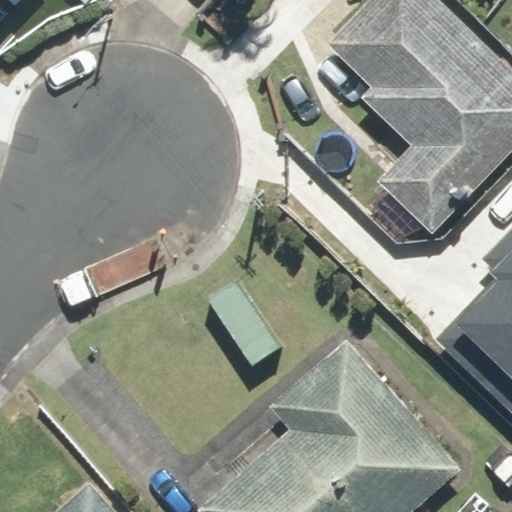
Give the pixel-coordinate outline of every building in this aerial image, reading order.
[(198,0),(209,10),(217,0),(198,0)] [(511,158),(511,54),(456,0),(374,0),(336,39),(381,83),(371,93),(421,142),(387,176),(442,230),(511,158)] [(511,249),(442,327),(511,390),(511,249)] [(205,502),(214,511),(411,511),(470,460),(355,331),(280,397),(299,419),(205,502)] [(511,420),(495,403),(472,426),(511,467),(511,420)] [(131,511),(98,474),(55,511),(131,511)]
